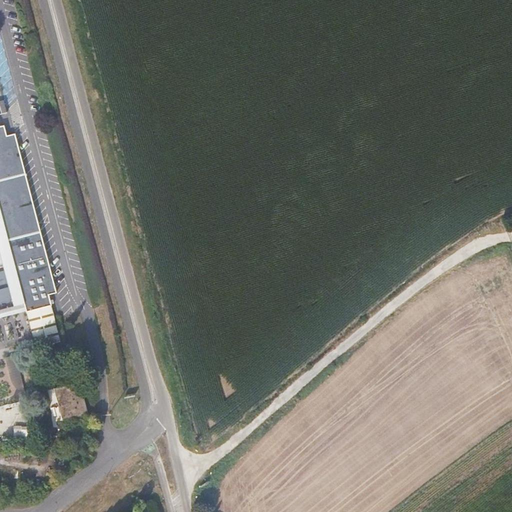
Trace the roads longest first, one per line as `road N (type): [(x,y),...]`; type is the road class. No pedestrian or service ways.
road 1 (tertiary): [(164,410),(56,0)]
road 2 (unclassified): [(45,0),(147,411)]
